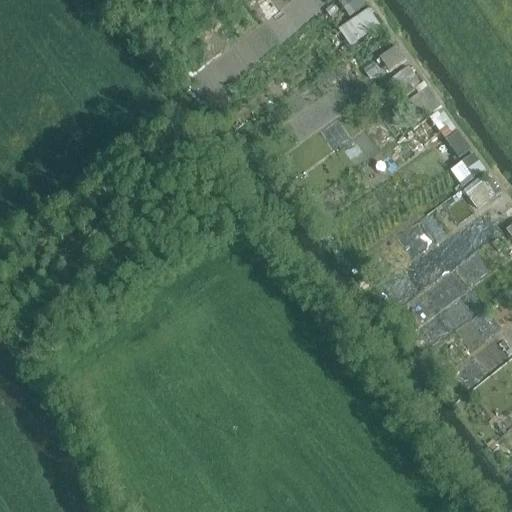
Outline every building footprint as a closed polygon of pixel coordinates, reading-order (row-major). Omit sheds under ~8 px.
[(340,0),(351,16),(369,3),(366,0),(340,0)] [(352,45),(382,25),(370,6),(339,25),(352,45)] [(380,53),(387,71),(408,62),(401,45),(380,53)] [(409,98),(413,95),(430,117),(444,107),(411,64),(394,78),(409,98)] [(424,146),(445,133),(460,159),(477,149),(450,106),(413,128),(424,146)] [(459,183),(486,174),(479,155),(452,164),(459,183)] [(490,170),(477,178),(480,183),(486,179),(496,196),(503,191),(490,170)] [(487,181),(466,193),(475,209),(496,198),(487,181)] [(511,207),(503,213),(511,229),(511,207)]
